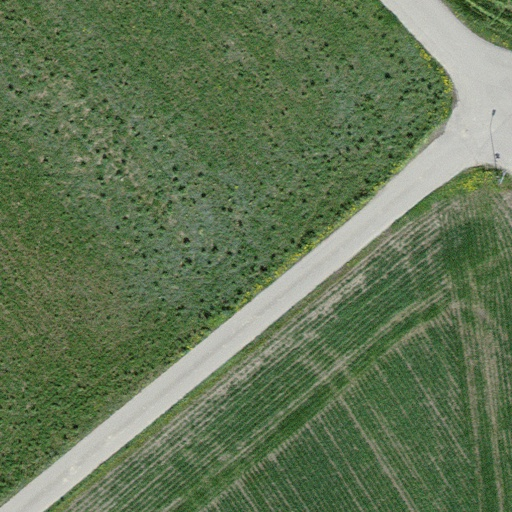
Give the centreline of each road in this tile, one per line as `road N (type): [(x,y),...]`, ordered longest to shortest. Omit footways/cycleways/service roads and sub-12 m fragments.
road 1 (unclassified): [(12,511),(507,109)]
road 2 (residential): [(407,0),(507,109)]
